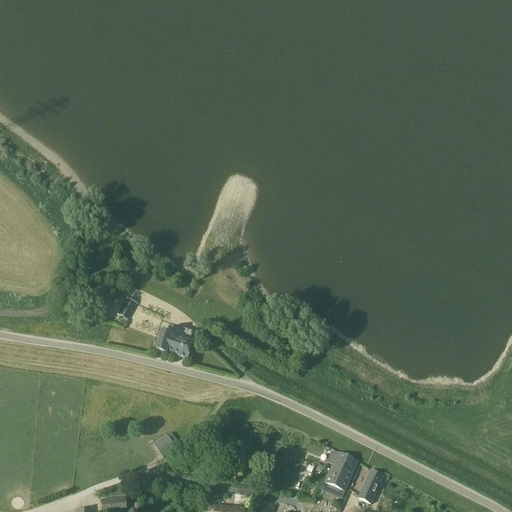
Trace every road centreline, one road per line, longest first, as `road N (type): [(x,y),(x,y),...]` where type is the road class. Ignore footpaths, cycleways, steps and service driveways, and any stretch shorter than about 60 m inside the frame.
road 1 (tertiary): [(0,336),(273,397),(501,511)]
road 2 (residential): [(301,505),(139,474),(37,511)]
